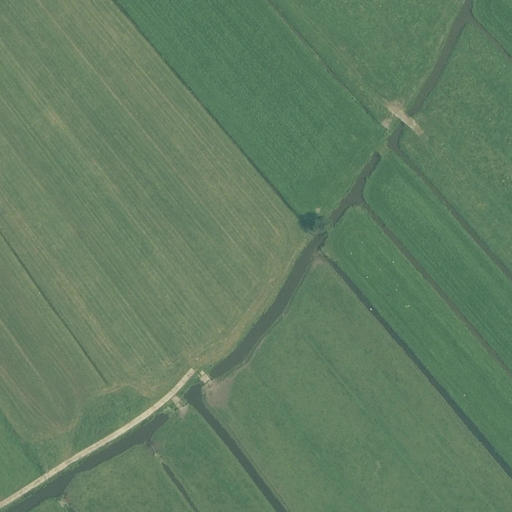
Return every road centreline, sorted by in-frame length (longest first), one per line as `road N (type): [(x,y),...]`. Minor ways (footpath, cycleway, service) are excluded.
road 1 (track): [(193,371),(235,335),(322,221),(460,0)]
road 2 (track): [(0,506),(151,412),(193,371)]
